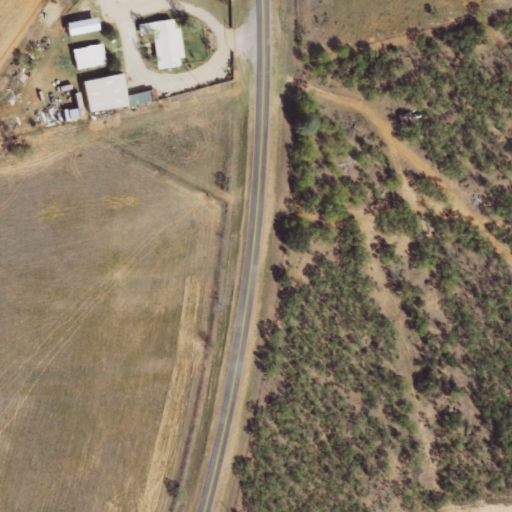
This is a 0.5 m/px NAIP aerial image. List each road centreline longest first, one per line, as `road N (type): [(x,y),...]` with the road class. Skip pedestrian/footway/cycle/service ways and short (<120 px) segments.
road 1 (secondary): [(261,0),(254,245),(235,378),(203,511)]
road 2 (residential): [(263,114),(290,95),(511,36)]
